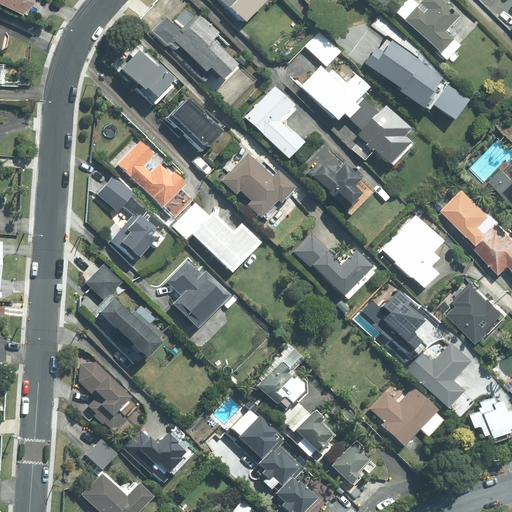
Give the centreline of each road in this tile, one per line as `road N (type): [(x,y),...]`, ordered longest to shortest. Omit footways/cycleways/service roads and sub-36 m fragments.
road 1 (residential): [(109,0),(72,50),(59,90),(28,511)]
road 2 (unknown): [(291,0),(454,167)]
